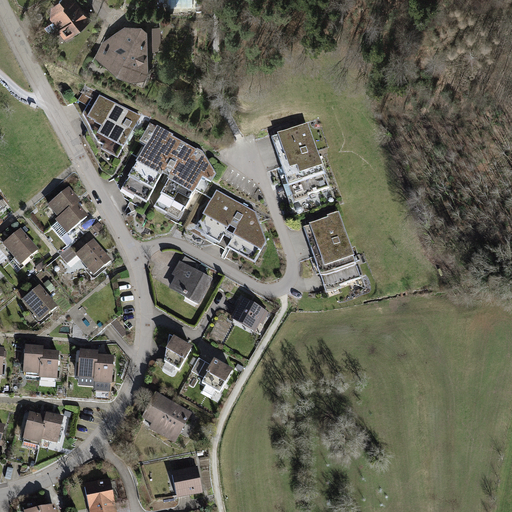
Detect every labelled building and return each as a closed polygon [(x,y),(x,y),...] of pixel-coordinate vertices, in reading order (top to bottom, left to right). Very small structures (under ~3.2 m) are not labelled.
[(77,0),(58,0),(51,5),(51,17),(68,40),(93,21),(77,0)] [(143,23),(125,24),(103,40),(95,56),(117,73),(131,80),(145,80),(149,72),(148,29),(143,23)] [(142,118),(99,98),(87,119),(98,144),(105,147),(103,153),(118,161),(142,118)] [(204,152),(150,125),(140,145),(146,147),(122,192),(146,207),(163,175),(169,179),(154,211),(181,227),(204,179),(212,184),(216,177),(204,152)] [(307,125),(270,137),(293,205),(330,193),(307,125)] [(60,218),(77,203),(80,200),(70,188),(49,206),(60,218)] [(257,212),(216,191),(194,234),(256,266),(267,245),(257,212)] [(77,203),(60,218),(57,220),(69,234),(89,217),(77,203)] [(323,221),(338,263),(353,258),(354,257),(339,213),(327,217),(327,219),(323,221)] [(317,271),(338,263),(323,221),(308,226),(309,227),(303,229),(317,269),(316,269),(317,271)] [(99,225),(92,231),(96,235),(102,229),(99,225)] [(22,231),(4,246),(21,267),(39,251),(22,231)] [(94,241),(76,257),(94,277),(112,261),(94,241)] [(68,251),(60,258),(67,266),(75,259),(68,251)] [(183,263),(181,262),(173,276),(177,278),(170,290),(201,307),(216,281),(198,271),(201,266),(186,257),(183,263)] [(361,278),(353,258),(338,263),(317,271),(320,279),(321,279),(326,294),(341,289),(340,285),(361,278)] [(40,288),(22,303),(40,323),(58,308),(40,288)] [(268,311),(244,299),(233,320),(256,333),(268,311)] [(121,323),(114,327),(121,338),(128,334),(121,323)] [(195,348),(171,337),(166,363),(182,371),(195,348)] [(42,376),(44,352),(44,348),(27,347),(25,374),(42,376)] [(98,380),(100,356),(100,352),(81,351),(79,379),(98,380)] [(44,352),(42,376),(42,379),(59,380),(61,353),(44,352)] [(100,356),(98,380),(98,384),(114,385),(116,357),(100,356)] [(236,371),(216,360),(203,384),(223,395),(236,371)] [(194,414),(158,394),(144,419),(153,425),(151,429),(177,444),(194,414)] [(46,417),(41,440),(59,443),(65,416),(47,413),(46,417)] [(41,440),(46,417),(30,414),(25,440),(40,444),(41,440)] [(198,467),(172,472),(178,499),(203,494),(198,467)] [(117,511),(112,480),(86,484),(90,511),(117,511)]
